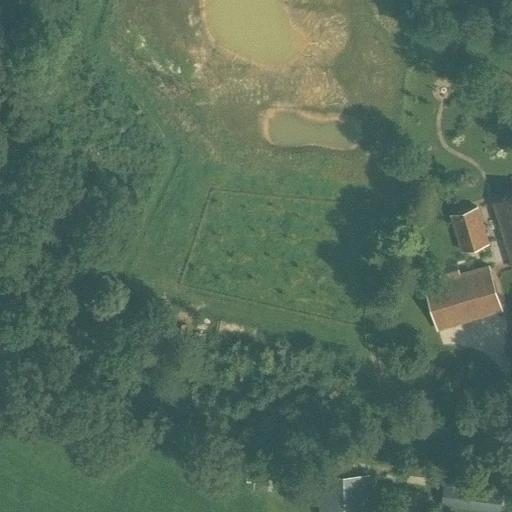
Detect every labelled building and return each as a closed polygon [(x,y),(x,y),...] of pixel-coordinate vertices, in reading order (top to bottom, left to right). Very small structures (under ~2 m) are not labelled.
[(511,196),(498,201),(511,247),(511,196)] [(489,243),(481,213),(479,205),(450,213),(453,220),(461,251),(489,243)] [(492,264),(451,275),(425,282),(437,327),(505,308),(492,264)] [(356,434),(355,458),(379,458),(380,434),(356,434)] [(369,511),(369,473),(318,474),(319,511),(369,511)] [(493,511),(500,511),(501,511),(502,498),(504,488),(444,481),(441,505),(493,511)]
